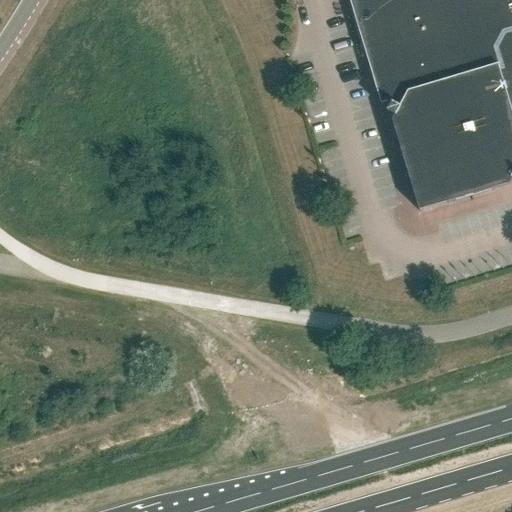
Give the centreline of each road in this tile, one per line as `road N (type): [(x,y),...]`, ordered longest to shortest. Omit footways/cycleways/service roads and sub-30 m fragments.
road 1 (primary): [(511,411),(173,511)]
road 2 (primary): [(396,511),(511,477)]
